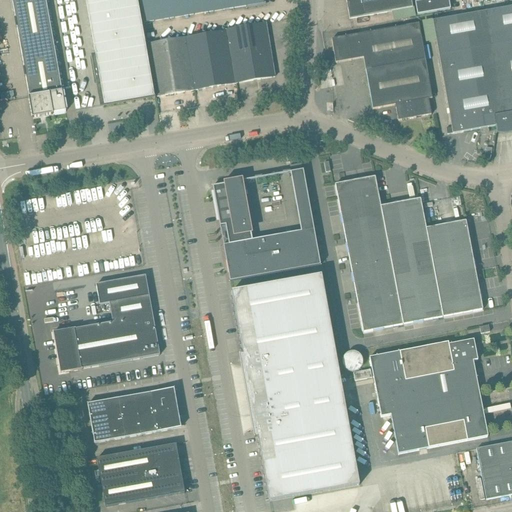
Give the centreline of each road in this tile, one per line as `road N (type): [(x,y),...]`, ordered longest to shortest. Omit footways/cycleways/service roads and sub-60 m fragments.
road 1 (unclassified): [(251,511),(183,136)]
road 2 (unclassified): [(142,144),(209,511)]
road 3 (unknown): [(164,264),(31,291),(38,374),(57,379),(181,357)]
road 4 (tertiary): [(44,511),(0,240)]
road 5 (unclassified): [(305,116),(445,172),(495,175)]
road 6 (unclassified): [(0,170),(142,144)]
road 7 (unclassified): [(183,136),(305,116)]
